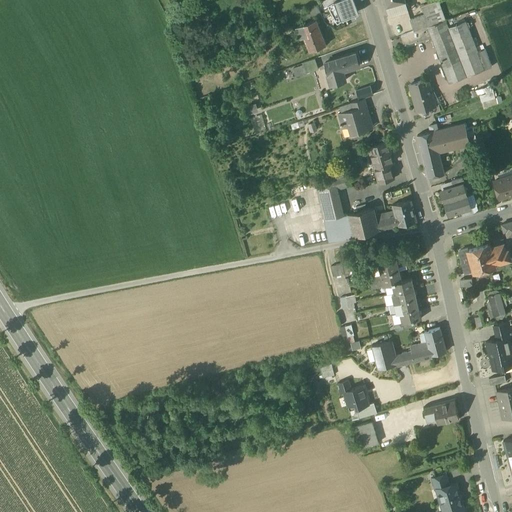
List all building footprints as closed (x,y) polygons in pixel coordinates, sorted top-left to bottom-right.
[(327,6),(337,24),(351,16),(358,12),(351,0),(343,0),(340,2),(339,0),(338,0),(327,6)] [(353,0),(339,0),(340,2),(343,0),(351,0),(358,12),(351,16),(359,13),(353,0)] [(386,6),(389,15),(407,9),(404,0),(386,6)] [(410,19),(414,31),(428,26),(445,20),(437,0),(421,6),(424,15),(410,19)] [(315,5),(300,13),(303,20),(319,12),(315,5)] [(467,17),(447,25),(460,58),(480,50),(467,17)] [(300,26),(309,51),(325,45),(316,20),(300,26)] [(461,60),(460,58),(447,25),(445,20),(428,26),(431,34),(430,35),(443,67),(461,60)] [(402,35),(405,43),(416,40),(417,42),(421,41),(420,38),(430,35),(431,34),(428,26),(414,31),(402,35)] [(484,49),(480,50),(460,58),(461,60),(443,67),(449,83),(491,66),(484,49)] [(325,62),(329,74),(331,84),(336,83),(336,82),(346,79),(343,70),(359,66),(355,53),(325,62)] [(303,64),(306,73),(318,69),(315,58),(302,62),(303,64)] [(296,76),(306,73),(303,64),(293,67),(296,76)] [(409,84),(416,110),(421,109),(435,105),(433,98),(431,91),(430,87),(428,79),(409,84)] [(354,110),(355,113),(367,110),(363,98),(373,95),(370,85),(356,89),(360,99),(352,102),(354,110)] [(439,97),(437,97),(433,98),(435,105),(438,104),(441,103),(439,97)] [(247,105),(249,113),(258,110),(256,102),(247,105)] [(421,109),(423,117),(440,110),(438,104),(435,105),(421,109)] [(349,126),(352,134),(368,129),(365,121),(370,120),(367,110),(355,113),(354,110),(339,114),(341,122),(340,123),(341,125),(344,124),(343,123),(351,121),(352,125),(349,126)] [(417,136),(427,177),(443,172),(438,152),(465,145),(469,144),(464,129),(463,124),(437,131),(436,125),(429,127),(430,133),(417,136)] [(373,162),(375,167),(389,163),(393,162),(387,142),(369,147),(371,155),(369,156),(371,161),(373,162)] [(465,145),(468,154),(480,151),(477,142),(469,144),(465,145)] [(375,167),(379,182),(393,177),(389,163),(375,167)] [(334,177),(336,188),(337,188),(351,184),(348,173),(334,177)] [(511,175),(494,182),(499,199),(511,194),(511,175)] [(353,237),(379,231),(376,220),(373,208),(343,215),(339,200),(337,188),(336,188),(334,177),(315,182),(329,242),(353,237)] [(451,181),(452,187),(462,184),(464,184),(462,178),(451,181)] [(441,191),(445,203),(466,196),(462,184),(452,187),(441,191)] [(469,207),(472,207),(474,206),(476,204),(472,194),(466,196),(469,207)] [(470,208),(469,207),(466,196),(445,203),(449,215),(460,211),(470,208)] [(398,226),(416,222),(410,200),(392,205),(395,215),(398,226)] [(460,211),(462,217),(474,213),(472,207),(469,207),(470,208),(460,211)] [(377,220),(376,220),(379,231),(398,226),(395,215),(383,218),(377,220)] [(506,233),(507,238),(511,236),(511,221),(501,225),(504,234),(506,233)] [(481,268),(483,275),(489,273),(487,266),(495,264),(494,263),(511,258),(508,249),(506,249),(503,240),(492,243),(493,245),(489,246),(488,243),(458,252),(465,273),(481,268)] [(376,255),(379,265),(397,261),(394,250),(383,253),(376,255)] [(379,265),(381,275),(399,271),(397,261),(379,265)] [(372,277),(381,275),(379,265),(370,267),(372,277)] [(384,285),(393,283),(402,281),(399,271),(381,275),(383,285),(384,285)] [(393,283),(395,293),(414,289),(411,279),(402,281),(393,283)] [(384,285),(387,295),(395,293),(393,283),(384,285)] [(395,293),(397,303),(416,299),(414,289),(395,293)] [(493,315),(497,318),(504,316),(506,312),(504,308),(507,304),(505,298),(501,295),(500,292),(496,289),(489,291),(487,295),(489,299),(486,303),(488,309),(492,311),(493,315)] [(397,303),(395,293),(387,295),(383,296),(386,306),(397,303)] [(349,295),(343,296),(346,307),(352,305),(354,305),(351,294),(349,295)] [(341,308),(346,307),(343,296),(338,297),(341,308)] [(397,303),(400,313),(418,309),(416,299),(397,303)] [(421,319),(418,309),(400,313),(402,323),(416,320),(421,319)] [(394,325),(402,323),(400,313),(391,315),(394,325)] [(402,323),(404,329),(417,326),(416,320),(402,323)] [(493,325),(497,339),(509,337),(509,338),(511,337),(508,321),(493,325)] [(351,325),(345,326),(348,337),(354,335),(351,325)] [(342,338),(348,337),(345,326),(340,328),(342,338)] [(424,332),(427,342),(431,356),(446,352),(440,328),(424,332)] [(492,362),(494,370),(503,368),(503,369),(505,369),(504,364),(511,361),(511,351),(509,338),(509,337),(497,339),(486,342),(490,363),(492,362)] [(371,346),(375,360),(393,356),(390,341),(371,346)] [(432,358),(431,356),(427,342),(410,347),(411,351),(414,362),(432,358)] [(402,353),(404,365),(414,362),(411,351),(402,353)] [(402,353),(393,356),(396,365),(395,365),(396,367),(404,365),(402,353)] [(378,370),(395,365),(396,365),(393,356),(375,360),(378,370)] [(321,367),(324,378),(334,376),(331,364),(321,367)] [(489,379),(490,386),(506,382),(505,375),(489,379)] [(337,384),(340,393),(344,392),(351,390),(348,381),(337,384)] [(355,405),(356,408),(368,405),(365,395),(363,395),(360,387),(351,390),(344,392),(348,407),(355,405)] [(511,388),(497,392),(503,419),(511,417),(511,388)] [(438,412),(441,423),(459,419),(454,400),(433,406),(435,413),(438,412)] [(349,410),(352,421),(373,414),(370,404),(368,405),(356,408),(349,410)] [(424,408),(425,415),(435,413),(433,406),(424,408)] [(354,428),(361,451),(378,445),(371,422),(354,428)] [(511,438),(503,441),(511,474),(511,438)] [(431,477),(435,490),(438,489),(438,488),(448,485),(445,473),(431,477)] [(445,506),(447,511),(453,511),(463,509),(455,483),(448,485),(438,488),(438,489),(441,498),(439,501),(441,505),(443,507),(445,506)]
